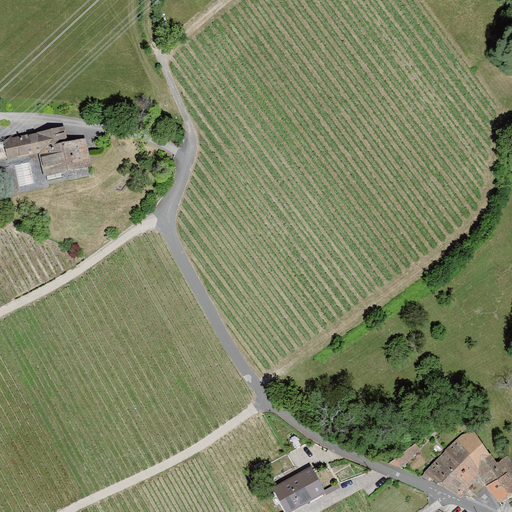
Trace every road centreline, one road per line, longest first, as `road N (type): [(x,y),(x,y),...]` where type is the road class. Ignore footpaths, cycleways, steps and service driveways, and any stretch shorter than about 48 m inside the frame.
road 1 (track): [(484,511),(268,400),(172,243),(167,217),(187,155),(104,127),(0,114)]
road 2 (track): [(268,400),(181,456),(56,511)]
road 3 (track): [(167,217),(0,306)]
